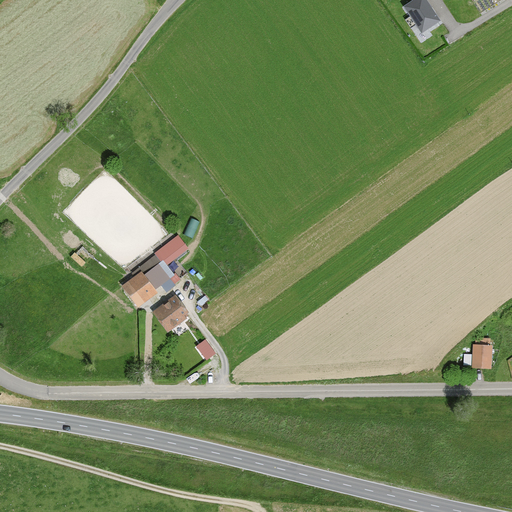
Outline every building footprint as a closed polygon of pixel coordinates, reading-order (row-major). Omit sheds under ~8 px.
[(440,23),(424,0),(418,0),(405,9),(422,35),(440,23)] [(122,283),(135,300),(174,271),(161,254),(122,283)] [(172,294),(151,308),(163,327),(184,314),(172,294)] [(207,358),(217,351),(206,337),(196,344),(207,358)] [(489,339),(469,339),(469,364),(490,364),(489,339)]
